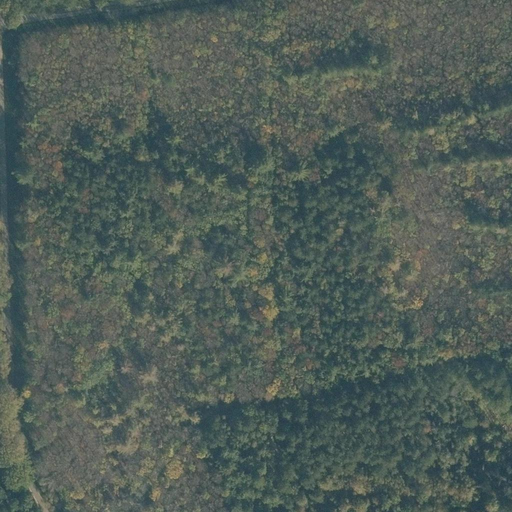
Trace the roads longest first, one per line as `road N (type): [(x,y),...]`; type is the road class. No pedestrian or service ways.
road 1 (unknown): [(280,511),(271,0)]
road 2 (track): [(275,394),(506,341)]
